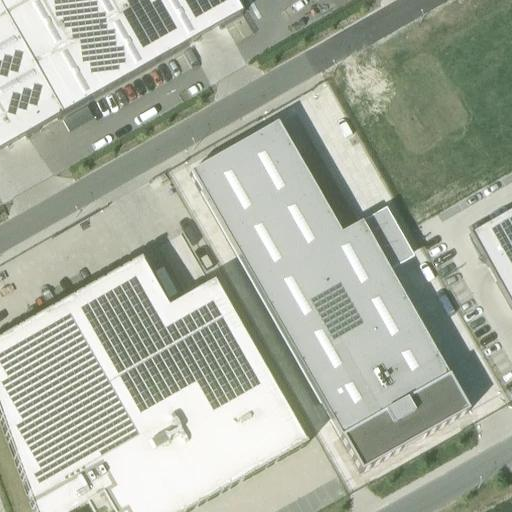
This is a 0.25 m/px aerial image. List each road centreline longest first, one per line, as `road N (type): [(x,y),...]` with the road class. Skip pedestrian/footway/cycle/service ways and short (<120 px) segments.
road 1 (unclassified): [(0,237),(418,0)]
road 2 (unclassified): [(511,451),(405,511)]
